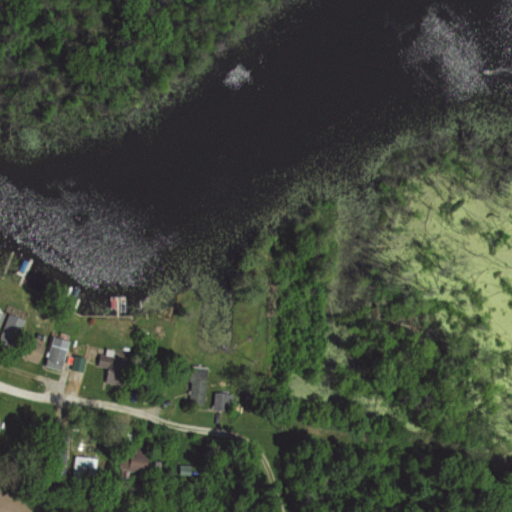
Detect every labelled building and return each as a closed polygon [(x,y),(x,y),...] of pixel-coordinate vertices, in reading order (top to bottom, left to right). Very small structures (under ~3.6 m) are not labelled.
[(46,365),(66,371),(76,338),(56,332),(46,365)] [(40,362),(47,343),(32,337),(25,356),(40,362)] [(207,366),(191,366),(191,403),(207,403),(207,366)] [(215,411),(232,411),(232,392),(215,392),(215,411)] [(48,434),(48,463),(68,463),(68,434),(48,434)] [(132,473),(149,473),(150,446),(132,445),(132,473)] [(75,481),(97,481),(97,456),(75,456),(75,481)]
